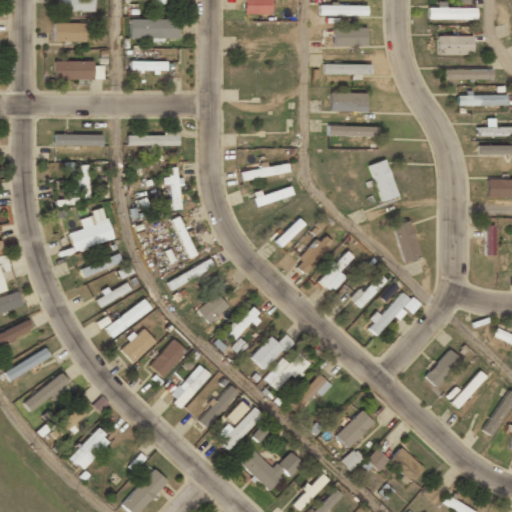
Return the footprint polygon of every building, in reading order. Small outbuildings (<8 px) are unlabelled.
[(56,0),(56,11),(92,11),(92,0),(56,0)] [(242,0),(242,14),(269,14),(268,0),(242,0)] [(475,19),(475,8),(444,8),(444,1),(435,1),(435,7),(426,7),(426,19),(475,19)] [(365,6),(317,5),(317,15),(365,16),(365,6)] [(177,19),(128,19),(127,38),(177,38),(177,19)] [(83,23),(52,23),(52,42),(83,41),(83,23)] [(365,26),(332,26),(332,46),(364,46),(365,26)] [(435,36),(435,55),(470,55),(470,36),(435,36)] [(52,79),(91,80),(91,61),(53,61),(52,79)] [(129,71),(157,71),(157,70),(164,70),(165,61),(129,61),(129,71)] [(349,80),(358,80),(358,74),(369,74),(369,64),(321,64),(321,74),(349,75),(349,80)] [(102,79),(102,65),(91,65),(91,79),(102,79)] [(442,80),(490,80),(490,69),(442,69),(442,80)] [(364,111),(364,93),(327,92),(327,111),(364,111)] [(504,104),(504,94),(464,95),(464,96),(455,96),(455,106),(504,104)] [(474,136),(511,136),(511,126),(492,127),(492,118),(484,118),(484,127),(474,127),(474,136)] [(325,135),(376,137),(376,127),(325,125),(325,135)] [(161,135),(124,135),(124,146),(147,145),(147,146),(176,146),(175,129),(161,130),(161,135)] [(100,135),(52,134),(52,145),(100,146),(100,135)] [(511,145),(477,145),(477,153),(511,154),(511,145)] [(394,197),(385,160),(368,164),(376,201),(394,197)] [(239,179),(286,174),(285,163),(258,166),(258,169),(238,171),(239,179)] [(70,174),(70,193),(79,193),(79,198),(87,198),(86,165),(77,165),(77,174),(70,174)] [(166,168),(169,210),(180,209),(178,177),(175,178),(174,167),(166,168)] [(511,178),(485,179),(485,197),(511,196),(511,178)] [(251,196),(254,206),(291,195),(287,185),(251,196)] [(66,233),(71,251),(110,240),(101,208),(89,211),(90,216),(77,219),(80,229),(66,233)] [(170,219),(186,258),(193,255),(177,216),(170,219)] [(278,247),(302,225),(296,218),(272,241),(278,247)] [(417,258),(407,220),(390,225),(400,262),(417,258)] [(492,226),(483,225),(482,255),(491,255),(492,226)] [(330,243),(320,234),(292,265),(302,274),(330,243)] [(337,271),(351,257),(344,250),(316,281),(328,292),(343,276),(337,271)] [(77,269),(81,278),(119,261),(116,253),(77,269)] [(165,280),(168,288),(212,268),(208,260),(165,280)] [(384,280),(377,274),(360,292),(356,289),(347,298),(357,308),(384,280)] [(93,299),(96,306),(128,292),(124,282),(100,292),(101,296),(93,299)] [(0,296),(0,312),(20,307),(16,292),(0,296)] [(375,313),(363,327),(374,336),(390,316),(396,320),(403,312),(398,308),(406,298),(398,292),(378,316),(375,313)] [(226,306),(214,293),(195,310),(206,324),(226,306)] [(418,305),(410,297),(401,306),(409,314),(418,305)] [(110,338),(148,308),(141,298),(102,328),(110,338)] [(0,331),(0,342),(30,330),(26,321),(0,331)] [(130,363),(153,341),(141,328),(118,350),(130,363)] [(511,336),(494,328),(490,336),(511,345),(511,336)] [(268,336),(249,358),(263,371),(291,340),(284,333),(275,343),(268,336)] [(228,349),(237,355),(245,344),(237,338),(228,349)] [(184,351),(171,339),(146,365),(159,377),(184,351)] [(0,369),(5,379),(48,359),(44,350),(0,369)] [(459,361),(447,350),(421,375),(433,387),(459,361)] [(275,392),(306,363),(297,353),(287,363),(282,358),(261,378),(275,392)] [(181,404),(207,375),(196,364),(169,394),(181,404)] [(448,404),(455,409),(483,376),(476,370),(448,404)] [(66,382),(59,373),(21,403),(29,413),(59,390),(57,388),(66,382)] [(236,393),(228,385),(211,404),(196,421),(203,427),(236,393)] [(488,436),(511,398),(511,394),(506,390),(479,431),(488,436)] [(91,405),(98,412),(106,403),(99,396),(91,405)] [(246,408),(238,401),(223,417),(230,424),(246,408)] [(47,433),(54,440),(84,415),(77,407),(47,433)] [(230,428),(224,423),(211,437),(225,450),(259,415),(251,407),(230,428)] [(332,435),(344,448),(370,423),(359,410),(332,435)] [(266,430),(258,425),(250,438),(258,443),(266,430)] [(94,454),(107,441),(95,428),(75,447),(76,448),(67,457),(80,470),(95,455),(94,454)] [(420,467),(396,448),(384,464),(408,483),(420,467)] [(236,462),(266,490),(283,472),(288,477),(300,464),(287,452),(271,469),(249,449),(236,462)] [(361,458),(352,449),(338,461),(347,471),(361,458)] [(376,471),(386,460),(374,449),(364,460),(376,471)] [(118,504),(126,511),(135,511),(165,481),(152,469),(118,504)] [(290,505),(296,511),(326,480),(318,472),(301,491),(302,492),(290,505)] [(323,511),(340,496),(333,489),(310,511),(323,511)] [(474,511),(444,496),(440,503),(456,511),(474,511)]
